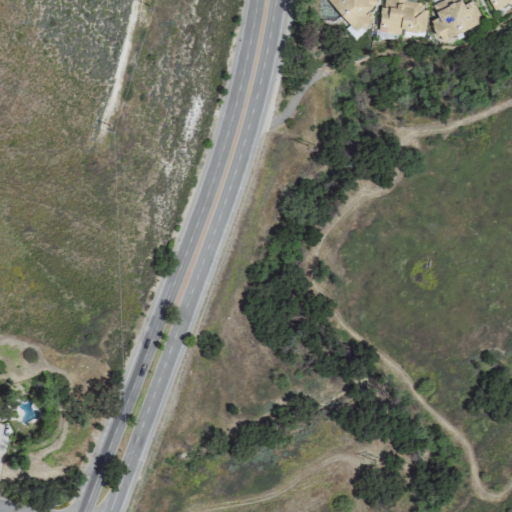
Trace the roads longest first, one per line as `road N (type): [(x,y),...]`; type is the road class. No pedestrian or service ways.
road 1 (secondary): [(255,0),(209,184),(81,511)]
road 2 (secondary): [(108,511),(250,119)]
road 3 (track): [(250,119),(279,117),(317,74),(401,131),(511,99)]
road 4 (secondary): [(250,119),(273,0)]
